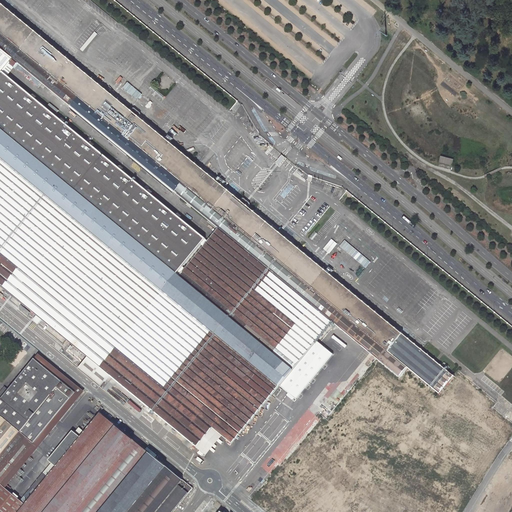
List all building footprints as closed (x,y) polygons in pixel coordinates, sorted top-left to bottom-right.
[(0,1),(0,31),(389,351),(403,333),(0,1)] [(436,360),(422,349),(421,348),(403,333),(389,351),(0,31),(0,285),(37,315),(35,318),(40,323),(42,320),(88,357),(78,368),(101,387),(110,375),(197,446),(212,428),(231,443),(279,385),(292,396),(296,399),(333,354),(329,351),(316,341),(333,321),(371,353),(403,379),(411,370),(440,394),(455,376),(452,374),(437,362),(436,360)] [(276,161),(275,163),(278,166),(284,158),(281,155),(276,161)] [(76,392),(1,484),(6,488),(85,391),(39,354),(35,359),(76,392)] [(0,484),(1,484),(76,392),(35,359),(9,390),(5,387),(0,392),(0,484)] [(19,511),(172,511),(193,488),(155,457),(157,455),(148,448),(147,450),(101,413),(81,438),(72,431),(48,460),(57,467),(26,505),(19,511)] [(19,511),(26,505),(6,488),(1,484),(0,484),(0,508),(4,511),(19,511)] [(222,511),(210,502),(201,511),(222,511)]
